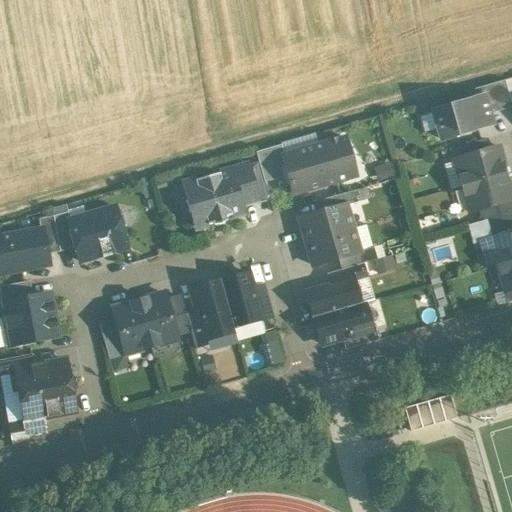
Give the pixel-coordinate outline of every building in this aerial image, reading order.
[(505,82),(475,90),(477,100),(486,98),(491,115),(511,108),(511,105),(509,95),(505,82)] [(477,100),(432,113),(440,140),(494,125),(491,115),(486,98),(477,100)] [(282,156),(281,156),(286,177),(292,196),(347,180),(344,170),(350,160),(343,138),(282,156)] [(483,140),(450,150),(453,161),(487,152),(483,140)] [(279,146),(255,153),(257,163),(263,183),(286,177),(281,156),(282,156),(279,146)] [(487,152),(453,161),(461,187),(507,174),(499,148),(487,152)] [(257,163),(245,167),(255,201),(267,197),(263,183),(257,163)] [(245,167),(183,184),(188,200),(185,201),(189,214),(192,213),(196,229),(213,225),(213,226),(216,226),(220,225),(225,222),(223,217),(230,215),(232,216),(241,214),(238,206),(255,201),(245,167)] [(511,192),(507,174),(461,187),(468,213),(480,210),(511,200),(511,192)] [(355,191),(321,201),(324,213),(345,207),(359,203),(355,191)] [(511,200),(480,210),(483,222),(511,213),(511,200)] [(324,213),(298,220),(305,243),(351,230),(345,207),(324,213)] [(69,221),(67,222),(75,248),(79,262),(125,249),(120,231),(122,231),(125,226),(120,211),(115,208),(69,221)] [(67,213),(52,217),(59,253),(75,248),(67,222),(69,221),(67,213)] [(511,213),(483,222),(488,241),(511,234),(511,213)] [(52,217),(37,220),(39,230),(41,230),(45,255),(59,253),(52,217)] [(39,230),(0,237),(0,273),(0,275),(47,267),(45,255),(41,230),(39,230)] [(351,230),(305,243),(312,266),(337,259),(358,253),(351,230)] [(511,234),(488,241),(479,244),(486,270),(498,267),(498,266),(511,262),(511,234)] [(358,253),(337,259),(341,271),(361,265),(375,261),(372,249),(358,253)] [(511,262),(498,266),(498,267),(505,292),(511,290),(511,262)] [(341,271),(327,275),(330,286),(352,280),(352,282),(365,278),(361,265),(341,271)] [(248,274),(219,283),(232,329),(260,321),(252,290),(248,274)] [(330,286),(306,293),(313,318),(359,305),(358,305),(352,282),(352,280),(330,286)] [(29,282),(0,287),(0,298),(1,304),(31,298),(29,282)] [(219,283),(191,291),(196,312),(205,341),(206,340),(233,332),(232,329),(219,283)] [(273,317),(264,286),(252,290),(260,321),(273,317)] [(163,294),(137,302),(150,348),(176,340),(175,335),(165,302),(163,294)] [(31,298),(1,304),(9,347),(13,346),(15,348),(30,345),(31,343),(56,338),(48,295),(31,298)] [(180,298),(165,302),(175,335),(189,331),(185,315),(180,298)] [(137,302),(111,309),(115,321),(124,354),(125,355),(150,348),(137,302)] [(359,305),(313,318),(320,345),(341,339),(370,331),(370,329),(362,303),(358,305),(359,305)] [(205,341),(196,312),(185,315),(189,331),(195,350),(207,346),(206,340),(205,341)] [(115,321),(99,325),(108,359),(124,354),(115,321)] [(370,331),(341,339),(344,351),(378,341),(374,328),(370,329),(370,331)] [(31,355),(0,361),(0,375),(14,373),(14,371),(33,367),(32,360),(31,355)] [(33,367),(14,371),(14,373),(19,396),(69,387),(65,361),(33,367)] [(69,387),(19,396),(23,421),(23,422),(43,418),(74,412),(69,387)] [(23,422),(23,421),(7,424),(11,446),(46,436),(43,418),(23,422)]
